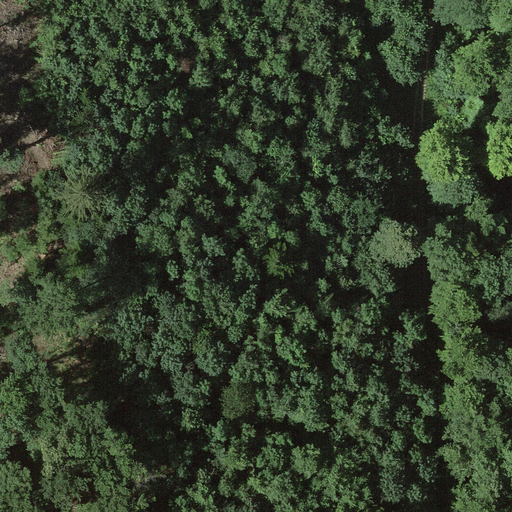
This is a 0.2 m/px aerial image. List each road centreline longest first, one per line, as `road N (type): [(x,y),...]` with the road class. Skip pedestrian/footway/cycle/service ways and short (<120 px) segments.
road 1 (track): [(435,0),(420,214),(446,435),(466,511)]
road 2 (track): [(421,119),(400,107),(374,68),(356,0)]
